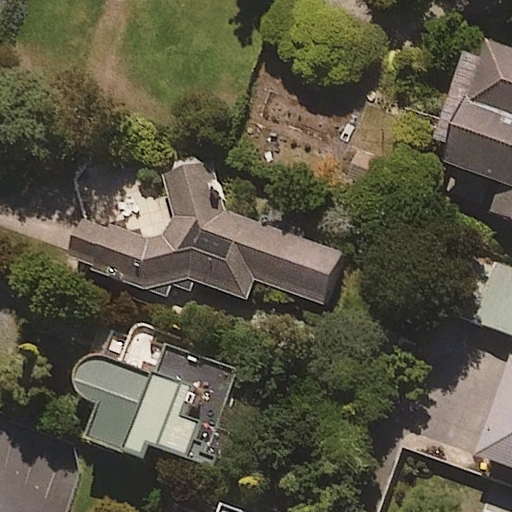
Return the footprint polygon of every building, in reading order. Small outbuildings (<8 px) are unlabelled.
[(511,45),(497,39),(491,55),(472,48),(441,133),(457,138),(450,157),(507,178),(495,211),(511,217),(511,45)] [(91,209),(73,258),(173,295),(177,284),(196,291),(200,279),(256,299),(264,279),(326,302),(346,250),(222,204),(215,159),(164,167),(173,225),(169,238),(91,209)] [(511,266),(469,252),(448,313),(511,334),(511,266)] [(244,366),(140,325),(125,362),(95,350),(78,392),(107,404),(95,434),(152,456),(158,439),(221,465),(236,429),(221,423),(244,366)] [(511,385),(488,451),(511,460),(511,385)]
